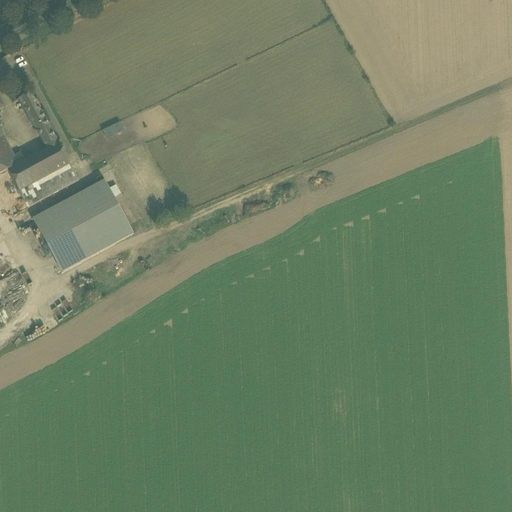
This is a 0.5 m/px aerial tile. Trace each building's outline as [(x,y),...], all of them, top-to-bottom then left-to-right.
[(45,122),(30,95),(19,100),(34,128),(45,122)] [(45,122),(34,128),(47,151),(57,145),(45,122)] [(104,130),(109,139),(126,131),(122,122),(104,130)] [(0,132),(0,177),(8,173),(25,163),(20,155),(14,158),(0,132)] [(25,163),(8,173),(20,195),(69,167),(57,145),(47,151),(25,163)] [(104,182),(33,221),(62,274),(133,235),(104,182)]
